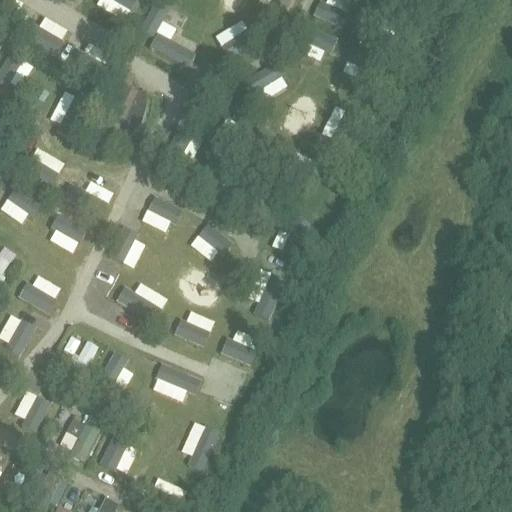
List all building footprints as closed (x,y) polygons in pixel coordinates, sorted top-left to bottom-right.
[(139,0),(109,0),(132,13),(139,0)] [(282,17),(292,0),(273,0),(268,9),(282,17)] [(155,39),(171,8),(158,1),(141,31),(155,39)] [(350,16),(321,2),(314,18),(343,31),(350,16)] [(18,15),(0,3),(0,23),(9,30),(18,15)] [(394,37),(366,23),(358,38),(386,53),(394,37)] [(65,43),(34,24),(25,39),(56,58),(65,43)] [(265,40),(256,26),(221,48),(230,62),(265,40)] [(302,42),(332,56),(338,41),(308,28),(302,42)] [(196,56),(158,35),(151,49),(188,70),(196,56)] [(384,61),(354,48),(348,63),(377,76),(384,61)] [(108,69),(78,51),(70,65),(99,83),(108,69)] [(24,65),(10,56),(0,72),(0,88),(7,93),(24,65)] [(284,78),(275,65),(244,85),(253,99),(284,78)] [(64,107),(71,99),(62,90),(66,85),(58,78),(46,91),(64,107)] [(87,108),(73,101),(56,135),(70,142),(87,108)] [(341,158),(359,119),(346,113),(327,151),(341,158)] [(250,146),(222,129),(213,143),(242,160),(250,146)] [(193,140),(180,132),(161,163),(175,171),(193,140)] [(59,176),(23,154),(15,168),(51,190),(59,176)] [(315,177),(277,155),(269,168),(307,191),(315,177)] [(253,185),(216,162),(207,175),(244,199),(253,185)] [(107,206),(71,186),(63,200),(100,220),(107,206)] [(34,220),(43,208),(17,189),(8,201),(34,220)] [(185,212),(156,197),(148,212),(177,227),(185,212)] [(87,235),(58,219),(51,232),(79,248),(87,235)] [(296,259),(312,226),(298,220),(282,253),(296,259)] [(234,245),(209,225),(198,238),(223,258),(234,245)] [(125,265),(139,238),(125,230),(110,257),(125,265)] [(0,256),(0,288),(16,273),(0,256)] [(269,322),(287,283),(273,276),(255,315),(269,322)] [(57,302),(28,284),(19,298),(49,316),(57,302)] [(161,311),(126,289),(118,302),(153,325),(161,311)] [(210,334),(181,321),(175,336),(204,349),(210,334)] [(37,330),(22,322),(5,351),(20,359),(37,330)] [(258,354),(228,341),(222,355),(252,368),(258,354)] [(94,377),(103,350),(94,347),(91,354),(83,351),(77,371),(94,377)] [(130,364),(114,354),(91,389),(107,399),(130,364)] [(204,384),(163,367),(158,380),(198,398),(204,384)] [(51,407),(37,400),(23,427),(36,435),(51,407)] [(220,434),(207,428),(188,466),(202,472),(220,434)] [(132,442),(117,435),(101,465),(116,473),(132,442)] [(180,511),(184,507),(146,487),(140,500),(162,511),(180,511)]
